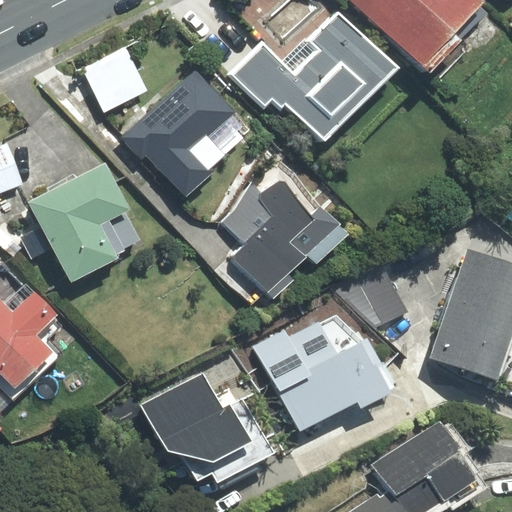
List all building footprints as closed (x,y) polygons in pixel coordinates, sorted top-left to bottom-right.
[(349,0),(420,72),(485,9),(476,0),(349,0)] [(260,46),(231,75),(261,105),(268,98),(276,106),(281,101),(317,137),(388,67),(335,15),(308,41),(317,50),(291,77),(260,46)] [(131,98),(112,59),(80,74),(99,113),(131,98)] [(189,72),(118,138),(138,160),(143,156),(181,197),(209,171),(206,168),(220,154),(203,136),(228,114),(189,72)] [(0,192),(21,184),(5,143),(0,144),(0,192)] [(24,201),(66,281),(112,257),(110,254),(137,241),(121,211),(125,209),(100,162),(24,201)] [(318,204),(309,213),(270,170),(218,216),(241,242),(226,257),(268,303),(292,281),(282,270),(301,253),(311,264),(345,233),(318,204)] [(511,265),(461,247),(421,360),(489,384),(511,320),(511,265)] [(408,313),(382,262),(333,288),(375,329),(408,313)] [(0,390),(10,401),(60,354),(46,340),(62,324),(23,283),(3,303),(0,299),(0,390)] [(280,327),(246,344),(297,440),(388,393),(342,307),(285,337),(280,327)] [(197,369),(134,402),(168,468),(182,461),(191,480),(205,473),(211,486),(273,454),(243,395),(217,408),(197,369)] [(423,511),(475,477),(436,419),(365,466),(380,490),(346,511),(423,511)]
